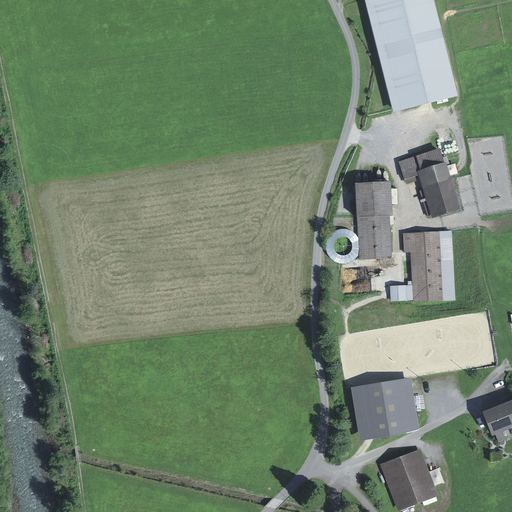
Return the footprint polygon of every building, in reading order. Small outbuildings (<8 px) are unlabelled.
[(434,0),(364,0),(393,112),(459,95),(434,0)] [(425,155),(402,161),(406,174),(420,170),(432,214),(457,207),(445,164),(429,168),(425,155)] [(360,257),(390,255),(387,183),(357,184),(360,257)] [(455,298),(450,230),(413,233),(418,300),(455,298)] [(410,378),(352,388),(361,439),(418,429),(410,378)] [(511,401),(485,412),(493,434),(496,433),(499,441),(511,436),(511,401)] [(419,451),(382,465),(399,510),(436,496),(419,451)]
